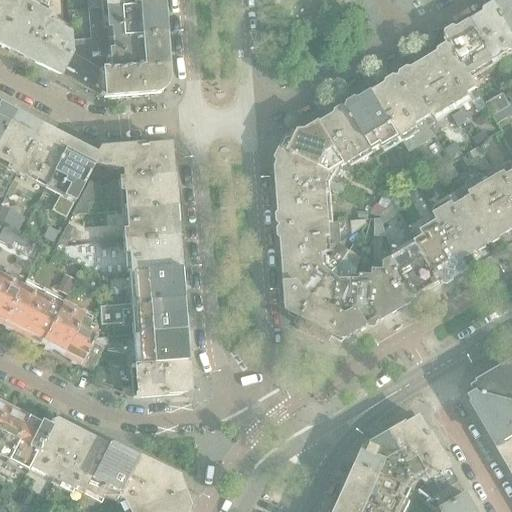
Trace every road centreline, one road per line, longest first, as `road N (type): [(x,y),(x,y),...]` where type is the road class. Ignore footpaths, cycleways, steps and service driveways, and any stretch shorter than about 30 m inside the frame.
road 1 (residential): [(198,123),(221,365),(235,404)]
road 2 (residential): [(268,389),(244,120)]
road 3 (residential): [(235,404),(171,422),(119,420),(0,359)]
road 4 (residential): [(198,123),(97,127),(0,75)]
road 5 (residential): [(403,29),(319,86),(244,120)]
road 6 (residential): [(509,511),(431,375)]
road 7 (residential): [(431,375),(300,443)]
road 8 (residential): [(330,472),(359,429),(431,375)]
road 9 (residential): [(188,0),(198,123)]
road 10 (residential): [(244,120),(238,0)]
